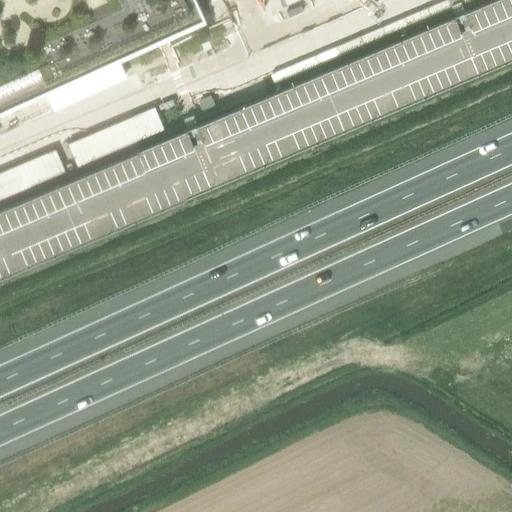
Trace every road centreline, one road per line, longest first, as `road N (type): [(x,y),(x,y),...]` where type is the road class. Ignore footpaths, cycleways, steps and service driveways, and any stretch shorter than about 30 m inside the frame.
road 1 (motorway): [(511,149),(0,381)]
road 2 (motorway): [(0,431),(511,201)]
